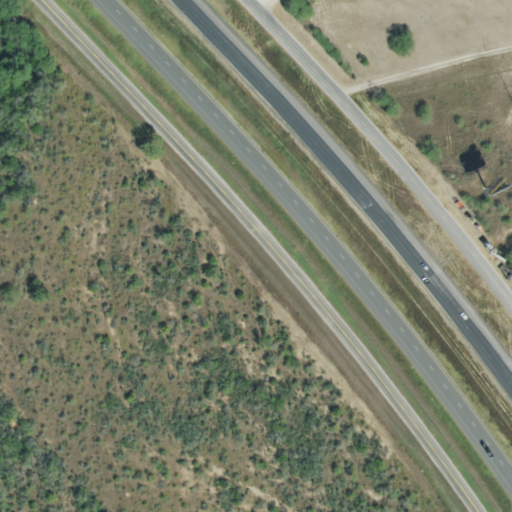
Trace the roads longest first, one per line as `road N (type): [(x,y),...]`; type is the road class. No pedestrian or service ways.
road 1 (tertiary): [(475,511),(364,351),(30,0)]
road 2 (motorway): [(106,0),(255,154),(511,494)]
road 3 (motorway): [(511,390),(287,111),(181,0)]
road 4 (tertiary): [(511,311),(245,0)]
